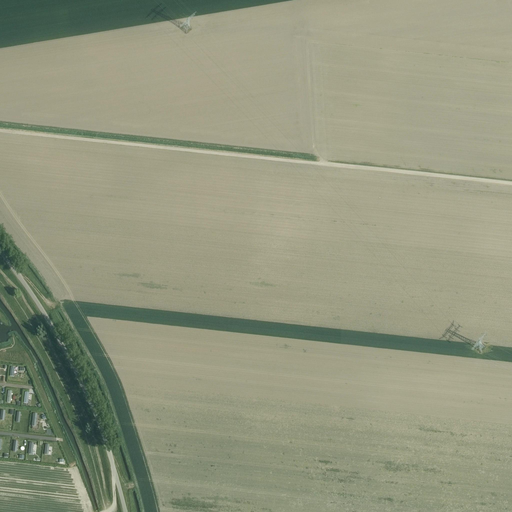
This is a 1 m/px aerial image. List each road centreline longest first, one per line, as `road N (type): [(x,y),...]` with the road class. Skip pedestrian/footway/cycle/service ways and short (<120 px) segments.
road 1 (track): [(511,184),(0,130)]
road 2 (unclassified): [(124,511),(82,387),(0,251)]
road 3 (track): [(322,163),(305,1)]
